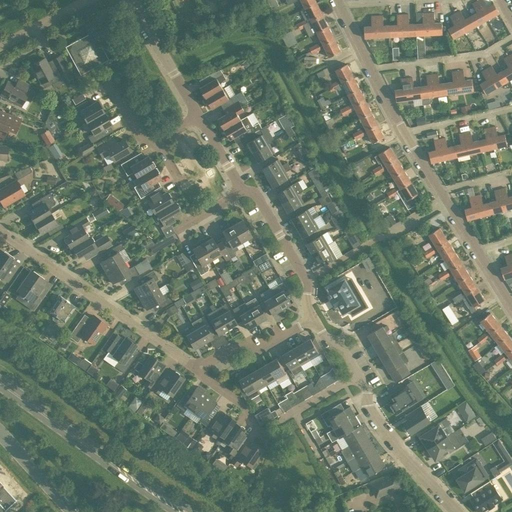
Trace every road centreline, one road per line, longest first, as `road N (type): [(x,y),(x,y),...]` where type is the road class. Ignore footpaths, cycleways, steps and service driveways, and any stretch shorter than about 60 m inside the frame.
road 1 (residential): [(0,229),(198,368)]
road 2 (residential): [(452,511),(396,446),(359,378)]
road 3 (residential): [(313,319),(306,281),(255,193),(244,193)]
road 4 (primary): [(117,468),(0,383)]
road 5 (residential): [(371,69),(482,53),(511,39)]
road 6 (residential): [(199,120),(133,0)]
road 7 (residential): [(198,368),(237,346),(256,351),(313,319)]
